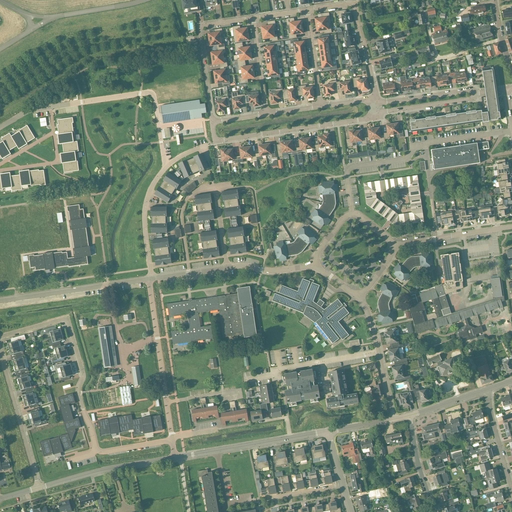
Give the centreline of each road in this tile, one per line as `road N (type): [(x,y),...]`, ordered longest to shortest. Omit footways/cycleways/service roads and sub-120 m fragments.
road 1 (residential): [(164,168),(151,93),(26,110),(0,127)]
road 2 (residential): [(352,213),(348,168),(405,159),(415,145),(511,130)]
road 3 (residential): [(95,449),(69,324),(60,319),(0,337)]
road 4 (residential): [(212,122),(214,141),(375,115)]
road 5 (residential): [(171,436),(151,278)]
road 6 (unclassified): [(0,49),(54,16),(144,0)]
road 7 (residential): [(0,301),(151,278)]
road 8 (residential): [(253,18),(200,26),(212,122)]
road 9 (residential): [(373,101),(354,4),(306,10)]
road 10 (residential): [(38,488),(0,348)]
road 11 (tertiary): [(174,457),(38,488)]
road 12 (residential): [(391,246),(511,226)]
